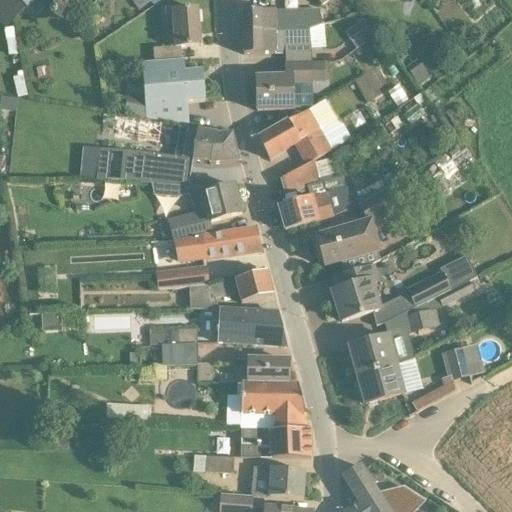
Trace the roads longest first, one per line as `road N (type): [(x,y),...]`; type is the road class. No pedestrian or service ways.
road 1 (residential): [(326,453),(244,154),(229,81),(228,0)]
road 2 (unclassified): [(326,453),(382,446),(469,511)]
road 3 (track): [(382,446),(511,374)]
